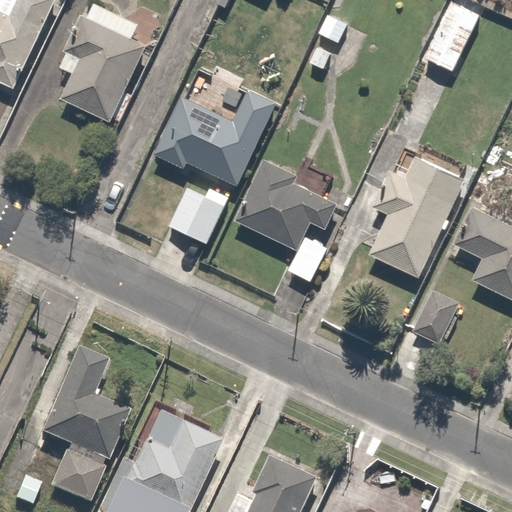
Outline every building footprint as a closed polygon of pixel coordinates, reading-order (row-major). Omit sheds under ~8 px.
[(0,0),(0,80),(19,89),(58,0),(0,0)] [(498,15),(466,0),(454,0),(424,62),(455,77),(479,28),(489,33),(498,15)] [(352,23),(332,13),(321,36),(342,45),(352,23)] [(149,48),(83,18),(61,66),(79,74),(66,100),(114,122),(149,48)] [(241,190),(283,106),(252,90),(235,124),(187,100),(159,157),(188,171),(191,165),(241,190)] [(421,277),(468,183),(418,158),(408,177),(393,169),(374,208),(393,217),(375,254),(421,277)] [(302,176),(270,161),(240,222),(301,250),(315,222),(332,230),(344,204),(298,183),(302,176)] [(210,247),(234,196),(211,185),(206,195),(190,187),(171,228),(210,247)] [(511,300),(511,225),(475,209),(457,247),(487,261),(476,284),(511,300)] [(462,305),(436,291),(413,334),(440,348),(462,305)] [(112,363),(79,348),(41,432),(71,446),(56,481),(92,497),(130,412),(96,398),(112,363)] [(189,511),(223,439),(183,421),(171,447),(149,437),(115,511),(189,511)] [(303,511),(318,479),(276,460),(251,511),(303,511)] [(48,484),(27,471),(12,497),(33,510),(48,484)]
